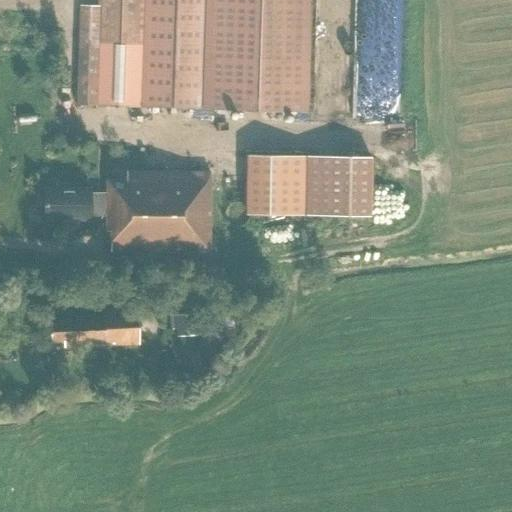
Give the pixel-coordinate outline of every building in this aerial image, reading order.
[(90,0),(91,6),(73,6),(72,105),(302,107),(303,0),(90,0)] [(244,214),(302,215),(303,157),(278,156),(245,156),(244,214)] [(369,217),(370,157),(306,156),(305,216),(369,217)] [(209,252),(209,173),(126,172),(126,180),(106,180),(106,193),(89,193),(89,187),(41,187),(41,222),(89,221),(89,216),(106,216),(105,232),(110,232),(110,251),(209,252)] [(91,284),(91,263),(79,262),(79,284),(91,284)] [(137,345),(135,309),(103,310),(103,316),(74,317),(75,321),(49,322),(50,344),(62,343),(63,348),(137,345)] [(193,314),(169,316),(170,329),(177,329),(178,337),(195,335),(193,314)] [(212,332),(221,332),(221,327),(233,328),(233,317),(212,317),(212,332)]
